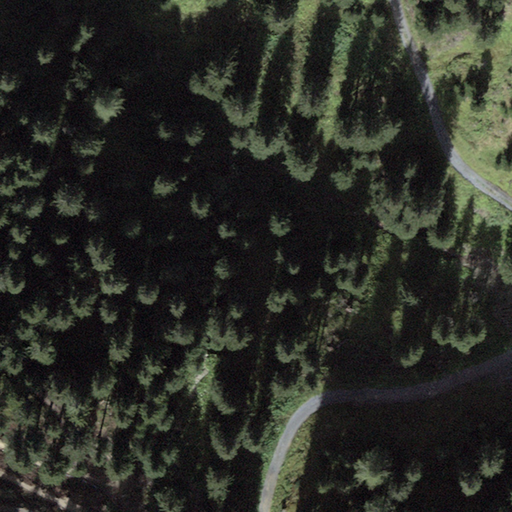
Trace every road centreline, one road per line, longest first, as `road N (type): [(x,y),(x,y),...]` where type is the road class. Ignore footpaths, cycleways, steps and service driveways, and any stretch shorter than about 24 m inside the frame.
road 1 (track): [(264,511),(287,433),(321,397),(434,391),(511,361)]
road 2 (track): [(511,209),(444,145),(393,0)]
